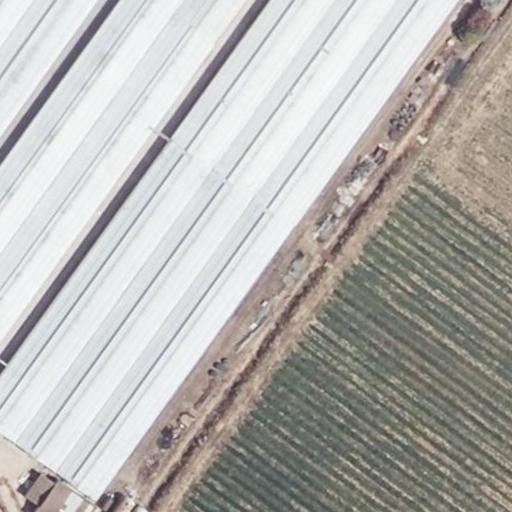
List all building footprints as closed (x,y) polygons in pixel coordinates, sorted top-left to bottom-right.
[(456,0),(268,0),(0,370),(0,429),(92,498),(456,0)] [(0,0),(0,133),(94,0),(0,0)] [(117,0),(0,162),(0,339),(243,0),(117,0)] [(38,469),(21,493),(37,503),(54,480),(38,469)] [(82,511),(87,505),(54,480),(37,503),(30,511),(82,511)] [(143,511),(145,510),(120,493),(106,511),(143,511)]
